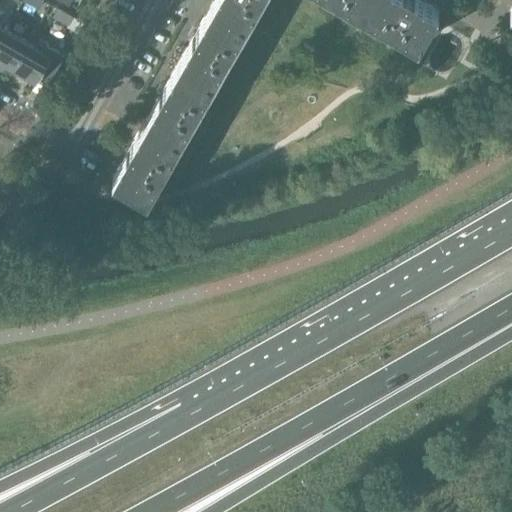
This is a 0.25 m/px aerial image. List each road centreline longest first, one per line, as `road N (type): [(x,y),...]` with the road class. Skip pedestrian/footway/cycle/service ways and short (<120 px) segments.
road 1 (trunk): [(511,233),(188,417)]
road 2 (trunk): [(156,511),(442,359)]
road 3 (trunk): [(207,511),(442,359)]
road 4 (residential): [(164,0),(73,141),(0,106)]
road 5 (trunk): [(188,417),(0,491)]
road 6 (trunk): [(188,417),(11,511)]
